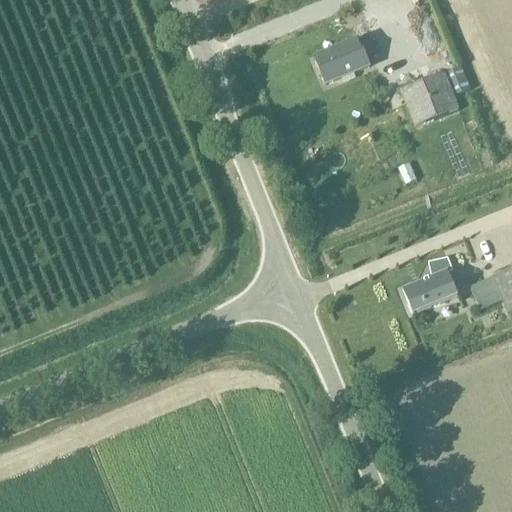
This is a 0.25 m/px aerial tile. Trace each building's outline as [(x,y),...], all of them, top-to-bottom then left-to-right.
[(321,44),(325,53),(354,40),(350,31),(321,44)] [(364,58),(375,54),(368,38),(358,43),(357,42),(313,60),(324,86),(368,68),(364,58)] [(414,129),(457,112),(443,76),(399,94),(414,129)] [(412,317),(457,299),(447,275),(452,273),(447,261),(428,265),(431,281),(402,293),(412,317)] [(511,271),(492,279),(502,303),(507,315),(511,313),(511,271)] [(502,303),(492,279),(469,289),(479,312),(502,303)]
